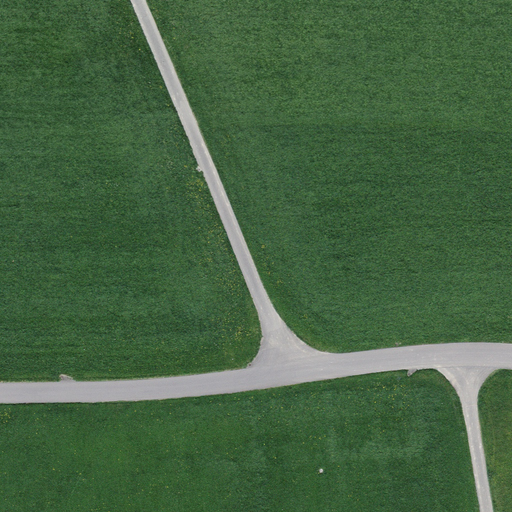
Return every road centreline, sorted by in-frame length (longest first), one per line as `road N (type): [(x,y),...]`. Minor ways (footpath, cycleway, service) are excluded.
road 1 (residential): [(511,358),(461,355),(128,389),(0,390)]
road 2 (track): [(133,0),(291,373)]
road 3 (track): [(461,355),(487,511)]
